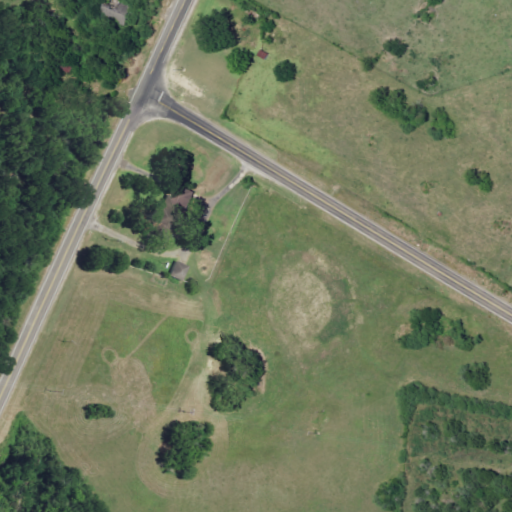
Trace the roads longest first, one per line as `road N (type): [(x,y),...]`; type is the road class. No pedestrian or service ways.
road 1 (tertiary): [(0,399),(185,0)]
road 2 (tertiary): [(511,310),(140,94)]
